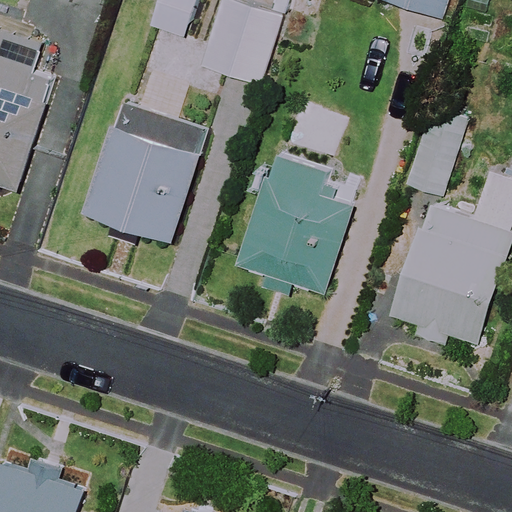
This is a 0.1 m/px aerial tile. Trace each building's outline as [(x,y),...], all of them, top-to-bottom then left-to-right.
[(202,0),(163,0),(156,22),(191,34),(202,0)] [(289,12),(251,0),(228,0),(209,63),(267,81),(289,12)] [(453,0),(397,0),(449,16),(453,0)] [(0,179),(25,188),(40,145),(57,151),(71,111),(33,98),(50,48),(0,30),(0,179)] [(215,129),(129,100),(92,209),(178,238),(215,129)] [(475,114),(437,102),(411,183),(448,195),(475,114)] [(376,174),(285,143),(244,268),(301,287),(304,279),(337,290),(351,248),(376,174)] [(455,346),(460,331),(486,340),(511,254),(511,174),(495,170),(481,214),(435,200),(400,313),(423,320),(418,335),(455,346)] [(0,487),(0,511),(82,511),(92,487),(10,459),(0,487)]
